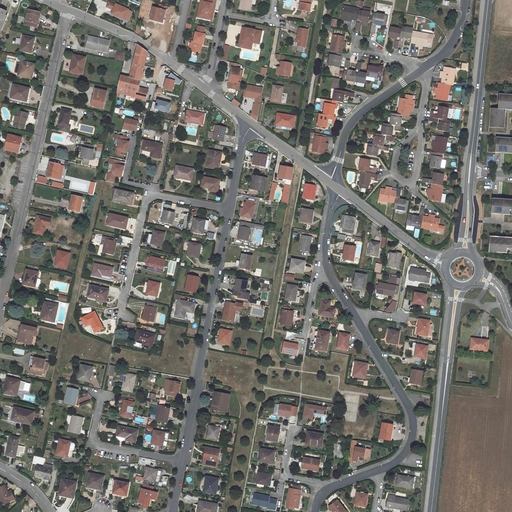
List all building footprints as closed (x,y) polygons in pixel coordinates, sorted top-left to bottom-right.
[(214,0),(201,0),(201,2),(204,3),(202,11),(200,10),(199,18),(210,20),(211,15),(212,14),(214,5),(213,4),(214,0)] [(251,0),(241,0),(240,8),(250,10),(251,0)] [(301,0),(300,10),(310,12),(311,0),(301,0)] [(124,19),(128,10),(116,4),(116,5),(115,7),(113,10),(112,14),(124,19)] [(343,6),(341,17),(346,18),(346,16),(348,17),(348,21),(351,22),(352,19),(357,20),(359,11),(359,9),(343,6)] [(166,11),(153,7),(150,20),(159,22),(161,15),(165,16),(166,11)] [(28,10),(25,24),(37,27),(40,13),(28,10)] [(359,31),(361,21),(368,23),(370,12),(362,11),(359,11),(357,20),(355,30),(359,31)] [(375,24),(385,26),(386,22),(387,16),(376,13),(376,14),(374,13),(370,33),(374,33),(375,24)] [(389,37),(396,38),(394,48),(398,48),(398,46),(401,29),(399,29),(399,28),(390,27),(389,37)] [(402,47),(404,37),(411,39),(413,31),(413,29),(405,27),(405,28),(402,27),(401,29),(398,46),(402,47)] [(246,28),(242,47),(251,49),(252,42),(259,44),(262,31),(246,28)] [(305,47),(308,29),(299,28),(297,40),(298,40),(298,42),(297,46),(305,47)] [(432,35),(413,31),(411,39),(410,43),(416,44),(416,46),(419,47),(420,42),(422,43),(422,45),(427,46),(427,43),(431,44),(432,35)] [(192,42),(191,46),(193,47),(192,52),(198,54),(200,52),(201,48),(200,46),(200,44),(203,44),(205,35),(196,33),(194,42),(192,42)] [(345,37),(333,35),(330,51),(332,51),(342,53),(343,47),(345,48),(346,44),(341,43),(342,41),(344,42),(345,37)] [(24,36),(20,50),(31,52),(34,38),(24,36)] [(88,36),(86,47),(107,52),(109,40),(88,36)] [(136,54),(147,56),(148,52),(138,45),(137,48),(136,54)] [(125,53),(117,51),(115,59),(123,61),(125,53)] [(330,54),(328,65),(338,67),(340,59),(338,59),(339,56),(342,57),(343,53),(342,53),(332,51),(331,55),(330,54)] [(136,54),(133,65),(144,68),(147,56),(136,54)] [(73,62),(71,71),(81,74),(85,58),(74,55),(72,62),(73,62)] [(348,70),(350,61),(346,60),(343,79),(345,80),(354,82),(354,81),(356,71),(348,70)] [(18,75),(30,78),(33,63),(21,61),(21,63),(17,63),(15,72),(18,73),(18,75)] [(232,68),(228,88),(238,90),(240,83),(243,69),(237,68),(238,63),(231,62),(230,67),(232,68)] [(276,74),(289,77),(291,64),(281,62),(280,67),(277,67),(276,74)] [(367,73),(359,72),(361,62),(357,62),(356,71),(354,81),(354,82),(357,82),(365,84),(366,76),(367,73)] [(139,87),(144,68),(133,65),(130,77),(126,95),(136,97),(139,87)] [(376,69),(376,67),(368,66),(367,73),(366,76),(377,78),(378,77),(381,77),(383,66),(379,66),(378,69),(376,69)] [(440,73),(439,77),(442,78),(441,83),(450,85),(453,85),(455,69),(444,67),(443,72),(445,73),(444,74),(440,73)] [(119,88),(118,93),(126,95),(130,77),(120,75),(117,87),(119,88)] [(333,78),(331,89),(334,89),(338,90),(339,85),(335,84),(336,78),(333,78)] [(437,88),(435,88),(435,91),(439,92),(438,94),(436,94),(435,99),(447,101),(450,85),(441,83),(438,83),(437,88)] [(14,85),(11,97),(25,101),(28,88),(14,85)] [(260,105),(263,88),(247,85),(244,96),(253,98),(253,97),(256,98),(255,104),(260,105)] [(284,87),(273,86),(271,101),(281,103),(284,87)] [(146,100),(149,90),(139,87),(136,97),(146,100)] [(96,89),(92,106),(103,108),(107,92),(96,89)] [(343,103),(344,95),(353,97),(354,93),(335,90),(334,92),(332,101),(338,102),(343,103)] [(225,98),(231,103),(234,99),(227,94),(225,98)] [(511,110),(511,94),(502,94),(501,109),(498,109),(490,108),(489,127),(505,128),(506,111),(506,110),(509,110),(511,110)] [(409,107),(409,105),(411,105),(411,100),(405,99),(400,98),(397,114),(409,116),(410,111),(412,112),(413,108),(409,107)] [(240,104),(234,99),(231,103),(237,107),(240,104)] [(326,103),(325,103),(323,114),(333,116),(335,108),(333,108),(334,105),(337,106),(338,102),(332,101),(327,100),(326,103)] [(438,112),(432,111),(430,117),(446,120),(448,108),(439,106),(438,112)] [(71,111),(62,109),(58,124),(60,125),(59,131),(68,133),(70,126),(68,126),(71,111)] [(17,111),(13,125),(24,128),(27,113),(17,111)] [(187,113),(186,121),(202,125),(204,114),(194,112),(194,114),(187,113)] [(400,126),(401,119),(411,120),(411,117),(409,116),(397,114),(392,113),(392,116),(391,116),(390,124),(400,126)] [(295,117),(278,114),(276,124),(285,126),(293,128),(295,117)] [(319,114),(317,126),(327,127),(328,122),(334,123),(335,117),(333,116),(323,114),(319,114)] [(136,131),(139,118),(134,117),(134,121),(125,119),(123,128),(136,131)] [(430,117),(429,121),(439,123),(438,130),(448,132),(450,124),(449,124),(450,121),(446,120),(430,117)] [(391,136),(393,129),(402,130),(403,127),(400,126),(390,124),(384,123),(383,126),(381,134),(391,136)] [(216,126),(213,139),(224,141),(226,128),(216,126)] [(383,146),(384,139),(394,140),(394,137),(391,136),(381,134),(375,133),(374,136),(373,144),(383,146)] [(8,135),(5,149),(18,152),(22,138),(8,135)] [(126,142),(126,138),(114,135),(113,139),(119,140),(117,150),(126,152),(129,142),(126,142)] [(315,136),(312,152),(323,154),(324,149),(327,149),(328,144),(325,143),(326,138),(315,136)] [(432,143),(432,146),(434,147),(433,152),(442,154),(445,154),(448,138),(436,136),(435,141),(437,141),(437,143),(432,143)] [(499,137),(498,153),(511,153),(511,138),(507,138),(499,137)] [(144,141),(142,150),(152,152),(151,156),(160,158),(162,145),(144,141)] [(377,156),(378,149),(388,151),(388,147),(383,146),(373,144),(369,143),(369,146),(368,146),(367,154),(377,156)] [(91,160),(93,150),(92,150),(93,146),(84,144),(81,158),(91,160)] [(210,151),(207,167),(218,169),(221,153),(210,151)] [(433,159),(431,159),(430,167),(440,169),(442,157),(441,157),(442,154),(433,152),(431,152),(430,156),(433,156),(433,159)] [(255,153),(253,165),(268,168),(269,162),(266,161),(267,156),(255,153)] [(121,177),(123,166),(119,166),(120,162),(109,159),(108,163),(114,165),(111,175),(121,177)] [(370,160),(361,159),(359,171),(362,171),(375,174),(376,167),(369,166),(370,160)] [(50,162),(46,177),(57,179),(60,165),(50,162)] [(177,166),(175,176),(183,177),(183,179),(191,180),(193,169),(177,166)] [(281,166),(279,178),(284,178),(283,180),(286,181),(282,202),(287,203),(293,169),(281,166)] [(375,174),(362,171),(360,184),(360,188),(368,189),(369,186),(370,180),(377,181),(378,174),(375,174)] [(432,180),(423,178),(422,182),(432,184),(442,185),(442,183),(444,174),(435,173),(434,172),(432,180)] [(37,182),(46,184),(48,177),(38,175),(37,182)] [(256,183),(254,190),(264,192),(267,178),(257,176),(257,177),(254,177),(253,183),(256,183)] [(203,177),(201,186),(210,188),(209,191),(217,192),(219,180),(203,177)] [(314,185),(306,184),(303,199),(314,201),(315,193),(317,194),(319,186),(318,185),(317,184),(315,184),(314,185)] [(430,195),(429,199),(440,202),(443,186),(442,185),(432,184),(431,189),(428,189),(427,194),(430,195)] [(379,200),(394,203),(397,189),(388,187),(387,191),(385,191),(385,189),(380,188),(379,200)] [(396,209),(405,210),(406,200),(399,199),(401,189),(397,189),(394,203),(393,208),(396,208),(396,209)] [(116,190),(113,200),(121,202),(121,201),(131,203),(133,194),(116,190)] [(72,195),(69,209),(79,212),(83,198),(72,195)] [(494,199),(493,214),(505,215),(509,215),(510,210),(510,207),(511,207),(511,199),(498,199),(494,199)] [(245,203),(243,217),(253,218),(256,204),(255,204),(256,201),(248,200),(247,203),(245,203)] [(412,216),(410,226),(418,227),(421,227),(423,216),(424,208),(421,207),(419,217),(412,216)] [(313,211),(303,209),(300,221),(311,222),(313,211)] [(161,210),(159,221),(162,222),(161,225),(170,228),(171,224),(172,225),(175,213),(161,210)] [(110,214),(108,224),(116,226),(116,225),(126,227),(128,218),(110,214)] [(356,217),(346,215),(345,219),(343,227),(342,232),(353,234),(356,217)] [(421,228),(443,232),(444,227),(438,226),(439,219),(434,218),(435,216),(431,215),(430,219),(428,219),(429,217),(423,216),(421,227),(421,228)] [(38,216),(34,233),(44,235),(46,226),(49,226),(51,219),(38,216)] [(194,218),(192,232),(203,234),(204,230),(205,221),(194,218)] [(241,227),(238,239),(251,242),(254,229),(241,227)] [(154,231),(151,244),(162,246),(165,233),(154,231)] [(312,237),(302,235),(299,250),(310,252),(312,237)] [(492,237),(491,252),(506,253),(507,248),(507,245),(511,245),(511,238),(502,237),(492,237)] [(106,239),(103,252),(113,255),(116,242),(106,239)] [(190,242),(187,256),(198,258),(201,245),(190,242)] [(380,243),(370,242),(367,255),(378,257),(380,243)] [(356,247),(346,245),(343,260),(354,262),(356,247)] [(58,251),(55,266),(66,269),(70,254),(58,251)] [(396,254),(390,253),(388,266),(398,268),(401,255),(396,254)] [(242,254),(240,267),(250,269),(252,256),(242,254)] [(151,257),(148,270),(162,273),(165,260),(151,257)] [(305,261),(292,259),(290,270),(303,273),(305,261)] [(95,264),(92,275),(101,277),(101,274),(111,277),(113,268),(95,264)] [(426,271),(411,268),(409,279),(429,283),(431,275),(426,274),(426,271)] [(26,270),(23,284),(35,287),(38,273),(26,270)] [(367,275),(356,273),(353,288),(364,290),(367,275)] [(188,275),(185,290),(196,292),(199,277),(188,275)] [(235,295),(245,297),(248,281),(238,279),(235,295)] [(149,281),(146,294),(157,296),(160,284),(149,281)] [(396,286),(379,283),(377,293),(384,294),(394,296),(394,294),(398,294),(399,287),(396,286)] [(298,286),(288,284),(285,299),(295,301),(298,286)] [(88,296),(97,298),(97,297),(106,299),(108,290),(90,286),(88,296)] [(427,295),(414,293),(412,303),(425,305),(427,295)] [(330,301),(322,299),(319,314),(333,317),(335,308),(329,307),(330,301)] [(178,300),(175,317),(184,319),(186,311),(193,313),(195,304),(178,300)] [(44,312),(42,319),(54,322),(58,305),(44,302),(42,311),(44,312)] [(243,311),(244,304),(237,303),(236,304),(226,302),(226,307),(236,309),(236,310),(243,311)] [(146,306),(143,319),(153,322),(156,308),(146,306)] [(226,307),(223,320),(234,322),(236,310),(236,309),(226,307)] [(292,311),(283,309),(280,324),(291,326),(292,318),(291,318),(292,311)] [(94,312),(83,318),(86,326),(91,324),(95,332),(102,328),(94,312)] [(432,330),(431,329),(432,325),(429,324),(430,321),(420,319),(416,334),(427,336),(431,336),(432,330)] [(31,339),(32,334),(36,335),(37,328),(22,325),(18,341),(28,344),(29,338),(31,339)] [(221,330),(219,343),(230,345),(232,332),(221,330)] [(399,332),(389,330),(389,332),(387,331),(387,336),(388,336),(387,342),(397,344),(399,332)] [(139,331),(135,341),(146,344),(145,347),(151,348),(154,336),(139,331)] [(330,333),(319,331),(315,349),(326,351),(330,333)] [(350,334),(339,333),(337,348),(347,349),(350,334)] [(471,350),(487,351),(488,340),(472,338),(471,350)] [(299,345),(284,342),(282,353),(297,355),(299,345)] [(428,347),(417,345),(415,356),(426,358),(428,347)] [(31,367),(30,373),(42,376),(44,369),(47,370),(49,363),(45,362),(46,360),(35,357),(33,367),(31,367)] [(366,363),(356,362),(353,376),(365,378),(366,370),(365,370),(366,363)] [(114,376),(116,366),(110,364),(108,375),(114,376)] [(81,365),(78,379),(89,382),(90,375),(91,375),(93,367),(81,365)] [(422,371),(412,369),(410,383),(420,385),(422,371)] [(124,381),(122,389),(132,392),(136,376),(126,374),(124,381)] [(7,386),(5,393),(17,396),(20,381),(7,378),(6,385),(7,386)] [(165,394),(176,397),(177,393),(178,393),(180,384),(167,381),(165,391),(166,391),(165,394)] [(68,388),(65,402),(75,404),(78,390),(68,388)] [(216,399),(214,409),(226,412),(229,395),(215,392),(214,398),(216,399)] [(124,400),(121,415),(130,417),(134,403),(124,400)] [(292,406),(280,404),(278,414),(290,416),(291,415),(292,406)] [(327,408),(306,404),(304,417),(312,418),(313,412),(326,414),(327,408)] [(159,406),(156,420),(167,422),(170,408),(159,406)] [(15,408),(12,420),(31,424),(34,412),(15,408)] [(323,416),(321,422),(326,423),(327,415),(315,413),(315,415),(323,416)] [(73,416),(69,431),(80,434),(83,418),(73,416)] [(393,425),(382,423),(380,438),(390,440),(393,425)] [(119,426),(117,436),(116,438),(117,439),(124,440),(125,440),(135,442),(138,430),(119,426)] [(210,426),(208,437),(218,439),(220,428),(210,426)] [(280,428),(269,426),(267,439),(277,442),(280,428)] [(154,430),(152,443),(162,445),(165,432),(154,430)] [(323,435),(308,432),(306,443),(317,445),(317,447),(321,447),(323,435)] [(10,436),(6,455),(15,457),(19,438),(10,436)] [(60,440),(57,454),(67,456),(69,450),(72,451),(73,450),(74,445),(73,443),(70,443),(70,442),(60,440)] [(358,456),(368,458),(370,449),(356,447),(357,441),(352,440),(348,460),(357,461),(358,456)] [(345,445),(335,443),(333,453),(333,457),(342,459),(345,445)] [(205,454),(203,464),(216,467),(219,450),(208,448),(207,454),(205,454)] [(275,451),(261,449),(259,461),(274,464),(275,457),(274,457),(275,451)] [(320,461),(303,458),(302,468),(318,471),(320,461)] [(37,466),(35,476),(44,478),(44,479),(50,480),(52,469),(44,467),(37,466)] [(147,468),(144,479),(155,482),(158,470),(147,468)] [(272,475),(259,472),(257,483),(258,483),(265,484),(270,485),(272,475)] [(89,474),(86,488),(97,490),(97,489),(101,490),(104,477),(89,474)] [(414,478),(398,475),(397,485),(412,488),(414,478)] [(207,477),(204,492),(216,494),(218,479),(207,477)] [(63,479),(59,495),(73,498),(77,482),(63,479)] [(116,481),(113,493),(126,496),(129,484),(116,481)] [(0,487),(0,497),(3,504),(15,499),(11,491),(8,492),(5,486),(0,487)] [(300,490),(290,488),(286,506),(290,507),(294,508),(298,508),(300,495),(299,495),(300,490)] [(142,489),(139,502),(149,505),(152,492),(142,489)] [(368,495),(357,493),(355,504),(365,506),(368,495)] [(270,496),(255,494),(253,504),(268,506),(267,508),(276,510),(277,500),(272,499),(271,503),(269,502),(270,498),(270,496)] [(387,507),(397,509),(397,511),(400,511),(401,509),(407,511),(409,500),(395,498),(396,496),(389,495),(387,507)] [(346,511),(337,500),(329,507),(333,511),(346,511)] [(200,501),(198,511),(200,511),(216,511),(218,504),(200,501)]
